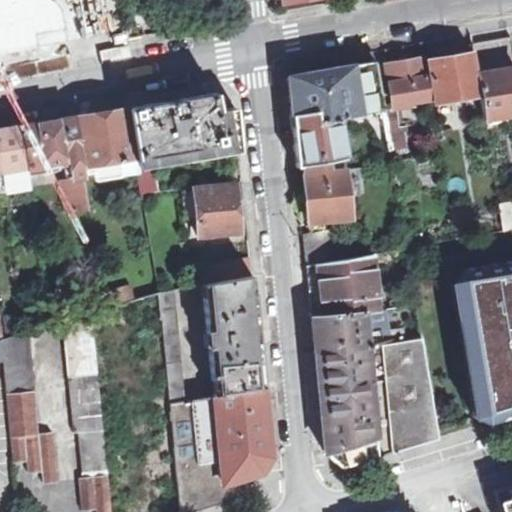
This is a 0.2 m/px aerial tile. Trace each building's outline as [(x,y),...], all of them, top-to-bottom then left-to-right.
[(0,0),(0,53),(68,41),(63,10),(53,0),(0,0)] [(485,119),(511,114),(511,52),(510,39),(499,40),(472,45),(481,95),(485,119)] [(435,102),(481,95),(472,45),(459,47),(444,50),(445,58),(427,61),(435,102)] [(303,166),(345,158),(338,118),(382,111),(382,108),(372,52),(367,52),(363,53),(365,63),(310,73),(291,76),(289,77),(287,81),(288,82),(290,96),(289,96),(289,98),(291,98),(293,113),(291,113),(293,134),(294,151),(296,167),(303,166)] [(392,86),(395,106),(431,100),(428,78),(424,78),(422,59),(410,61),(384,65),(388,87),(392,86)] [(130,108),(138,158),(139,162),(239,145),(235,109),(206,112),(202,99),(196,101),(185,102),(184,98),(130,108)] [(382,108),(382,111),(389,149),(405,147),(402,128),(399,128),(395,106),(382,108)] [(73,117),(82,167),(117,161),(120,177),(122,177),(139,173),(137,158),(138,158),(130,108),(101,113),(73,117)] [(19,127),(27,177),(33,175),(32,166),(68,160),(72,179),(67,179),(60,185),(65,213),(89,209),(82,167),(73,117),(52,121),(19,127)] [(0,130),(0,167),(3,185),(4,192),(29,187),(27,177),(19,127),(10,128),(0,130)] [(346,169),(345,158),(303,166),(304,175),(303,176),(306,213),(307,222),(350,217),(348,196),(346,169)] [(359,169),(346,169),(348,196),(361,196),(359,169)] [(144,202),(139,173),(122,177),(127,205),(144,202)] [(236,184),(194,188),(197,235),(240,231),(239,218),(236,184)] [(457,236),(471,233),(466,204),(452,206),(457,236)] [(504,231),(511,229),(511,204),(500,206),(504,231)] [(104,289),(130,285),(121,226),(95,230),(104,289)] [(306,265),(334,261),(331,231),(303,235),(306,265)] [(311,316),(363,311),(364,312),(377,310),(371,254),(334,261),(306,265),(309,293),(311,316)] [(511,260),(462,269),(487,423),(511,415),(511,260)] [(487,423),(462,269),(450,283),(472,416),(487,423)] [(203,284),(214,395),(259,388),(254,330),(248,276),(203,284)] [(156,280),(132,287),(135,299),(160,291),(156,280)] [(106,308),(135,299),(132,287),(104,295),(106,308)] [(160,291),(169,397),(170,401),(184,399),(175,306),(177,305),(175,289),(160,291)] [(383,344),(421,337),(415,303),(379,310),(381,330),(383,344)] [(112,511),(102,404),(92,311),(63,320),(74,431),(79,430),(83,476),(79,476),(82,509),(96,508),(96,511),(112,511)] [(341,467),(438,438),(421,337),(383,344),(381,330),(366,332),(364,312),(363,311),(311,316),(318,392),(324,452),(341,467)] [(28,330),(0,339),(13,462),(27,460),(28,472),(42,470),(43,482),(56,481),(53,432),(39,434),(28,330)] [(184,399),(170,401),(174,447),(180,511),(194,511),(245,496),(248,491),(243,476),(260,472),(270,457),(267,425),(263,387),(259,388),(214,395),(184,399)] [(511,511),(505,488),(495,492),(500,511),(511,511)]
